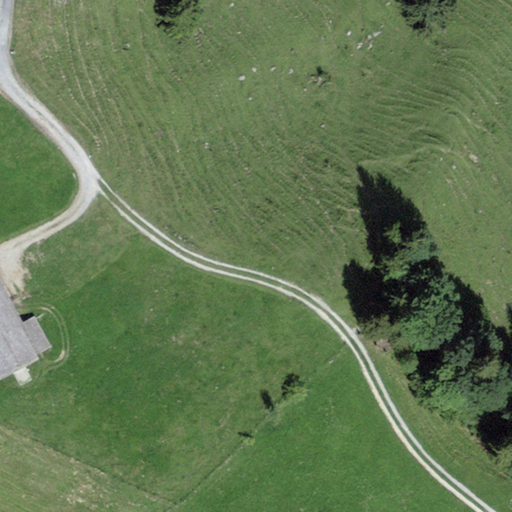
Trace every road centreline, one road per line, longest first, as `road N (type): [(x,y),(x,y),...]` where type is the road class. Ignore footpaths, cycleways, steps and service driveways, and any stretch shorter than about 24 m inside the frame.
road 1 (track): [(478,511),(452,495),(363,348),(304,292),(213,268),(146,233),(85,164)]
road 2 (track): [(0,68),(85,164),(92,190),(62,231),(0,255)]
